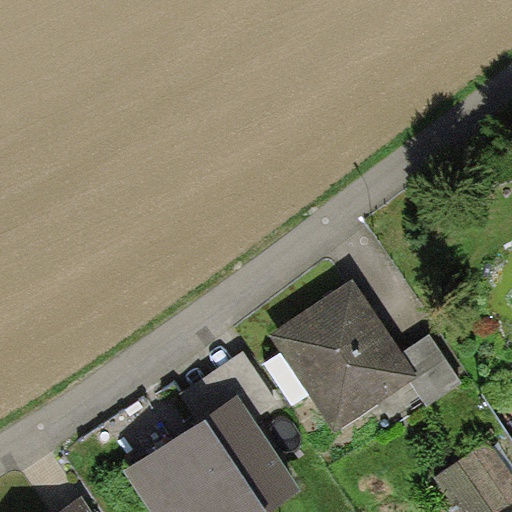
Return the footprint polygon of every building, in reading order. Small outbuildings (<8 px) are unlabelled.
[(354,282),(270,338),(336,434),(412,383),(419,379),(402,353),(354,282)] [(430,335),(402,353),(419,379),(412,383),(427,406),(462,384),(430,335)] [(182,394),(201,423),(237,399),(253,422),(279,404),(244,352),(182,394)] [(201,423),(126,474),(151,511),(279,511),(303,496),(253,422),(237,399),(201,423)] [(496,511),(511,501),(511,475),(488,442),(436,478),(460,511),(496,511)] [(90,511),(82,499),(62,511),(90,511)]
